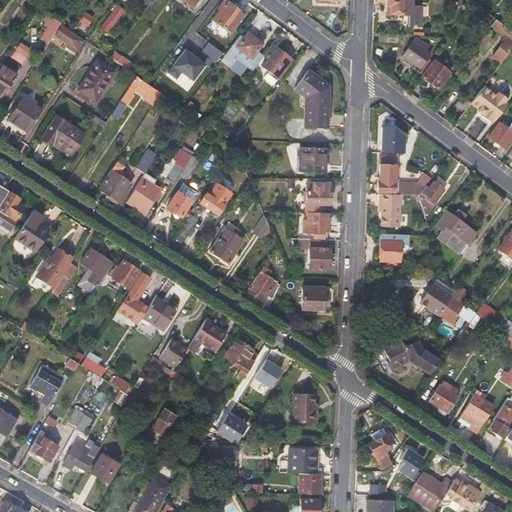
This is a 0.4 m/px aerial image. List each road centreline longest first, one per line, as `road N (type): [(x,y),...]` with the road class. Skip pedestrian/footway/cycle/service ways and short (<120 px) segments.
road 1 (residential): [(345,379),(0,154)]
road 2 (residential): [(357,70),(345,379)]
road 3 (residential): [(511,485),(345,379)]
road 4 (residential): [(357,70),(511,186)]
road 5 (residential): [(345,379),(340,511)]
